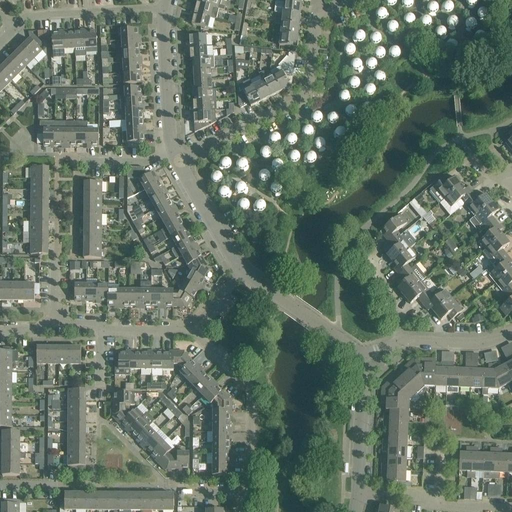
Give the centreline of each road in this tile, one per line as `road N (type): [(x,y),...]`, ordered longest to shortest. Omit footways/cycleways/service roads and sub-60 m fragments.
road 1 (residential): [(178,159),(307,92),(316,17)]
road 2 (residential): [(241,495),(251,485),(249,392),(194,331)]
road 3 (residential): [(13,28),(27,16),(166,7)]
road 4 (residential): [(511,508),(358,496)]
road 5 (unclassified): [(175,153),(166,7)]
road 6 (unclassified): [(359,356),(243,274)]
road 7 (unclassified): [(358,496),(359,356)]
road 8 (unclassified): [(243,274),(178,159)]
